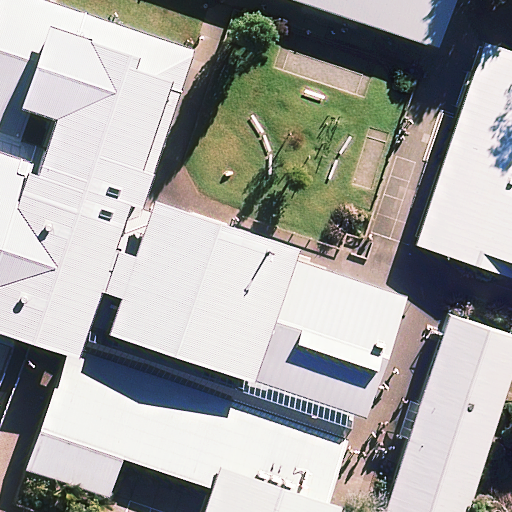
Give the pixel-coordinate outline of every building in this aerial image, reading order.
[(59,275),(357,374),(399,249),(140,163),(190,14),(146,0),(0,0),(0,322),(39,335),(59,275)] [(436,0),(398,0),(432,11),(436,0)] [(511,18),(478,7),(410,207),(511,240),(511,18)] [(444,511),(511,311),(511,298),(438,274),(366,486),(443,511),(444,511)] [(315,511),(352,403),(60,305),(16,436),(110,468),(121,435),(200,462),(183,511),(315,511)]
